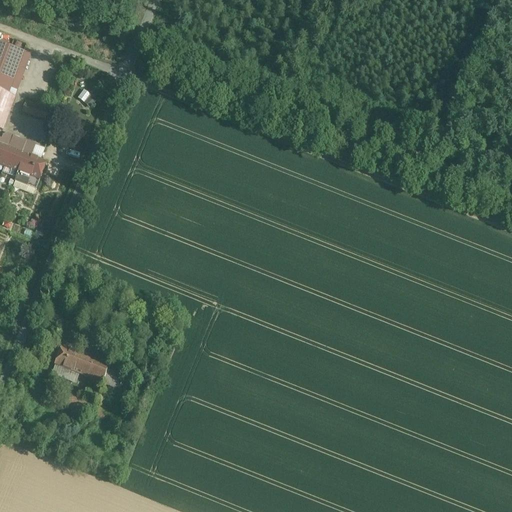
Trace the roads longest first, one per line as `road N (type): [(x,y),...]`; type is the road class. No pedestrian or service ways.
road 1 (track): [(0,27),(511,227)]
road 2 (unclassified): [(0,390),(153,0)]
